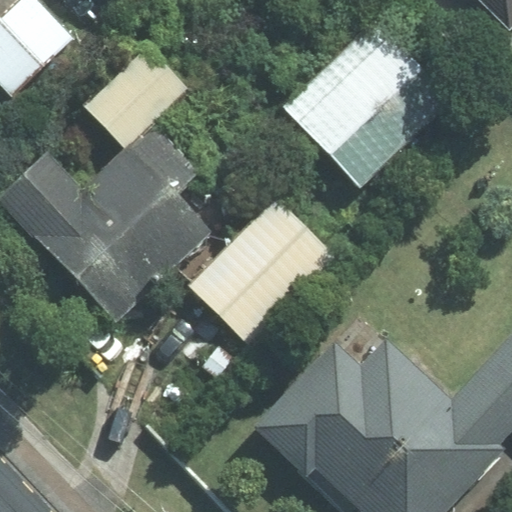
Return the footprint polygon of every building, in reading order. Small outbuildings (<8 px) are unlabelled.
[(70,38),(31,0),(6,0),(0,6),(0,97),(6,103),(70,38)] [(511,0),(472,0),(504,32),(511,23),(511,0)] [(284,100),(362,179),(448,94),(370,15),(284,100)] [(0,211),(118,333),(222,233),(187,197),(212,172),(169,128),(211,88),(161,37),(96,100),(131,137),(80,186),(49,153),(0,199),(0,211)] [(192,293),(246,346),(337,254),(283,202),(192,293)] [(354,306),(239,433),(306,494),(320,479),(356,511),(444,511),(511,437),(511,315),(446,389),(354,306)]
